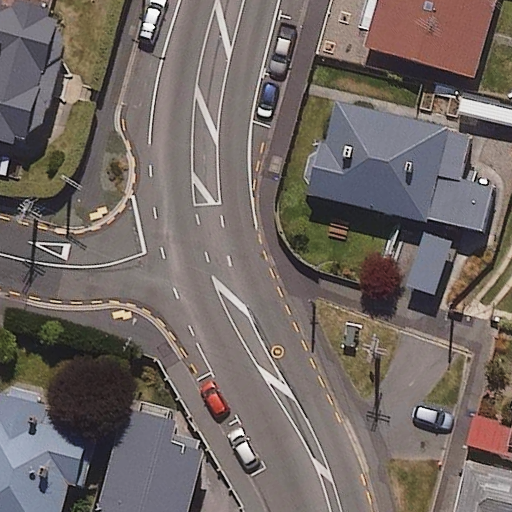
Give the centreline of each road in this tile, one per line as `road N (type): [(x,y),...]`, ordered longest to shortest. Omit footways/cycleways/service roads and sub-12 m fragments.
road 1 (tertiary): [(231,311),(204,196),(213,45),(226,0)]
road 2 (residential): [(231,311),(0,251)]
road 3 (tertiary): [(311,511),(231,311)]
